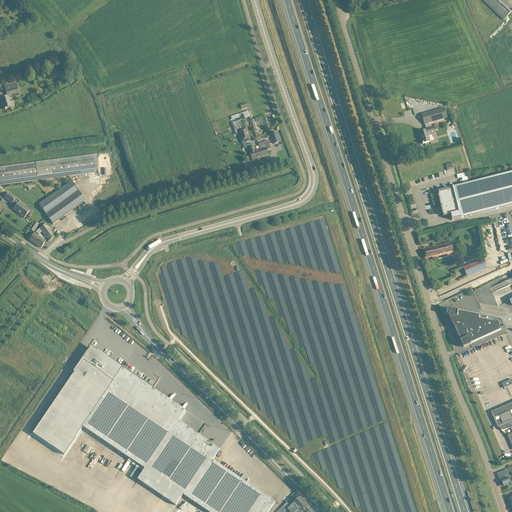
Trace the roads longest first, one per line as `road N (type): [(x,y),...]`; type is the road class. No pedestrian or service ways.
road 1 (motorway): [(287,0),(450,511)]
road 2 (motorway): [(464,511),(305,0)]
road 3 (residential): [(490,471),(336,0)]
road 4 (secondary): [(178,237),(302,202),(313,187),(254,0)]
road 5 (tertiary): [(323,510),(139,329)]
road 6 (residential): [(40,258),(115,217),(278,167)]
